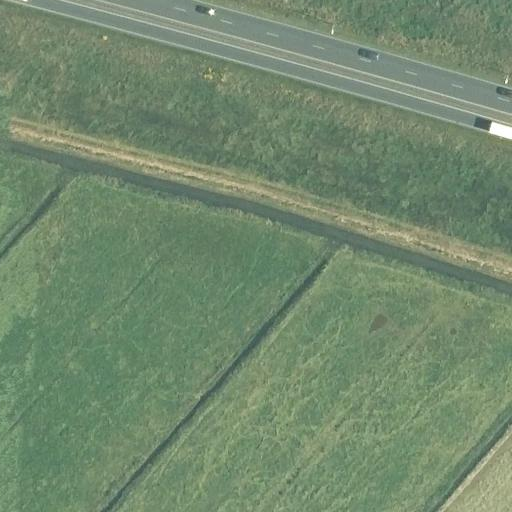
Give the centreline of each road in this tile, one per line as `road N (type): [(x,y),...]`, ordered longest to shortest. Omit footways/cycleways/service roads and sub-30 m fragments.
road 1 (trunk): [(13,0),(511,132)]
road 2 (trunk): [(511,102),(140,0)]
